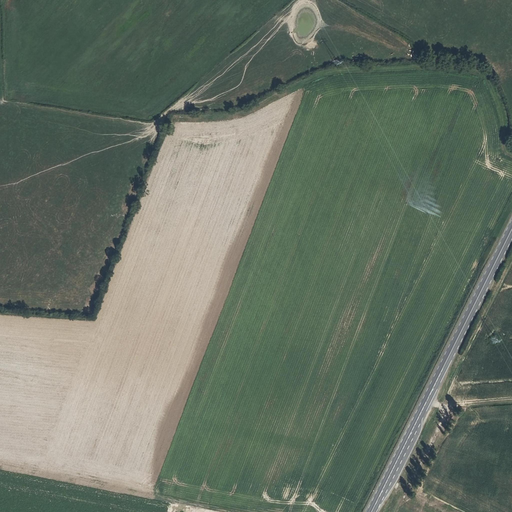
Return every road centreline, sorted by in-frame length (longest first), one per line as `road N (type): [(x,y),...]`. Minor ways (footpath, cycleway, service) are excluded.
road 1 (primary): [(511,230),(372,511)]
road 2 (track): [(256,511),(55,473)]
road 3 (track): [(406,503),(444,411),(427,400)]
